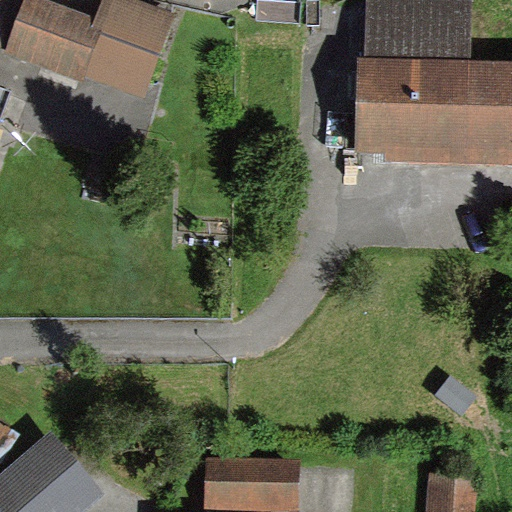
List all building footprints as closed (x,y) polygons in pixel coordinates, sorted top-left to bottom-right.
[(0,0),(0,48),(77,82),(82,65),(97,18),(45,0),(0,0)] [(82,65),(140,83),(161,15),(112,0),(102,0),(97,18),(82,65)] [(364,157),(511,157),(511,68),(456,68),(456,2),(366,1),(364,157)] [(0,480),(0,511),(61,511),(86,490),(44,442),(0,480)] [(287,458),(202,456),(201,504),(287,505),(287,458)] [(428,475),(427,511),(464,511),(465,476),(428,475)]
